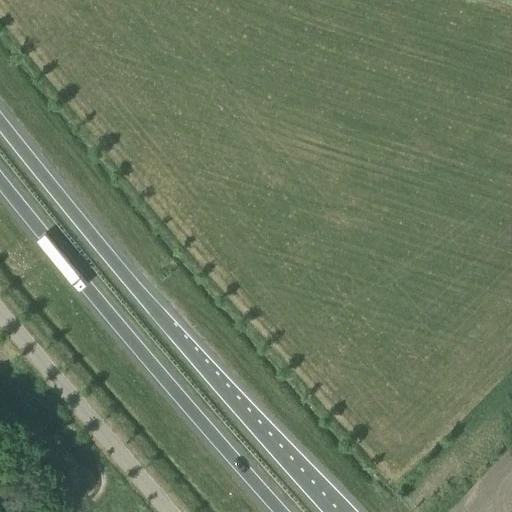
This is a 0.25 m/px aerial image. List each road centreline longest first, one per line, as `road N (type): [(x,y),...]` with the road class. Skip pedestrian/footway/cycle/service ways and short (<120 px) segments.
road 1 (trunk): [(330,511),(0,123)]
road 2 (trunk): [(0,180),(278,511)]
road 3 (unclassified): [(0,311),(168,511)]
